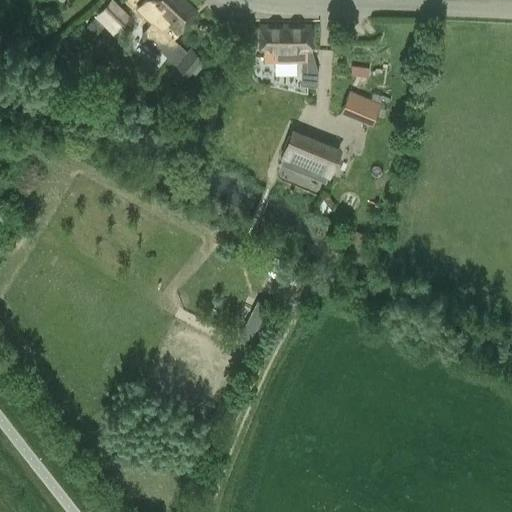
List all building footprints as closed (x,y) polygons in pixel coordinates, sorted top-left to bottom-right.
[(113,34),(130,16),(113,0),(109,0),(94,16),(113,34)] [(171,39),(197,12),(183,0),(145,0),(137,8),(152,21),(141,34),(141,40),(154,51),(160,51),(171,39)] [(94,33),(102,25),(95,18),(87,26),(94,33)] [(265,48),(265,63),(307,63),(307,48),(311,48),(311,25),(258,25),(259,49),(265,48)] [(194,47),(179,65),(189,74),(205,57),(194,47)] [(348,92),(339,113),(372,127),(380,105),(348,92)] [(324,183),(339,149),(292,129),(277,163),(324,183)] [(249,318),(266,327),(274,312),(257,302),(249,318)]
